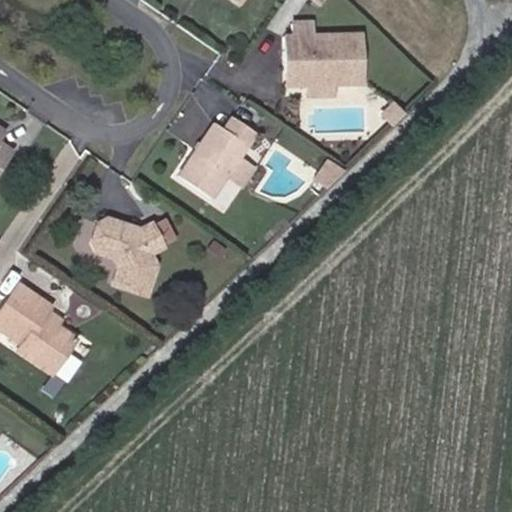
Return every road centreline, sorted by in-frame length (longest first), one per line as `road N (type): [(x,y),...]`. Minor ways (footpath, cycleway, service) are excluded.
road 1 (unclassified): [(1,511),(460,71),(478,40),(474,0)]
road 2 (residential): [(0,65),(88,124),(149,127),(178,74),(154,19),(124,0)]
